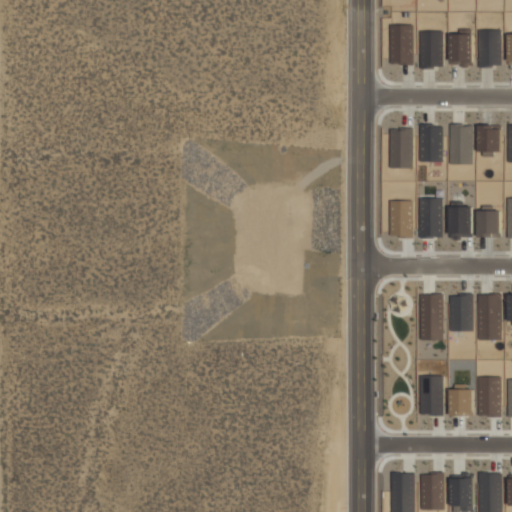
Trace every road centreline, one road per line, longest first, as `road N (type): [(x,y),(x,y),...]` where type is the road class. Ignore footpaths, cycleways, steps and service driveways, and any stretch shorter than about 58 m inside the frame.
road 1 (residential): [(371,0),(369,511)]
road 2 (track): [(6,511),(5,0)]
road 3 (residential): [(511,268),(370,267)]
road 4 (residential): [(370,449),(511,449)]
road 5 (residential): [(511,94),(371,95)]
